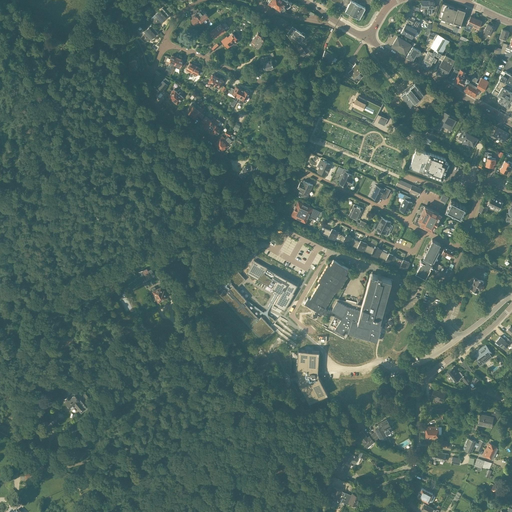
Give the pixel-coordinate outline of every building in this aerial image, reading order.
[(287,1),(286,0),(268,0),(267,2),(268,2),(268,3),(272,5),(272,4),(280,9),(281,8),(282,8),(284,8),(285,7),(285,6),(288,8),(289,6),(290,5),(290,4),(291,3),(287,1)] [(332,0),(340,4),(347,7),(345,10),(359,18),(365,7),(364,6),(366,3),(370,5),(372,0),(332,0)] [(434,8),(434,7),(435,6),(436,2),(434,1),(434,0),(428,0),(427,8),(427,13),(432,13),(432,8),(434,8)] [(443,2),(438,17),(455,22),(453,28),(457,30),(459,24),(461,24),(466,10),(458,7),(458,8),(455,7),(455,6),(443,2)] [(151,18),(151,19),(151,20),(156,25),(161,21),(162,21),(166,18),(166,17),(167,17),(164,14),(165,13),(166,12),(162,8),(160,10),(155,14),(156,15),(155,15),(151,18)] [(194,23),(196,26),(201,22),(208,16),(206,13),(205,13),(204,13),(201,9),(193,15),(194,17),(191,19),(192,21),(192,22),(193,23),(194,23)] [(467,23),(465,27),(471,29),(473,26),(476,18),(470,15),(467,23)] [(409,17),(404,27),(409,29),(411,30),(414,24),(416,21),(414,20),(415,18),(412,17),(411,18),(409,17)] [(471,29),(470,31),(473,32),(475,27),(478,28),(482,20),(476,18),(473,26),(471,29)] [(410,33),(408,36),(412,38),(414,35),(416,36),(417,36),(418,33),(418,32),(416,31),(418,27),(420,23),(416,21),(414,24),(411,30),(409,29),(408,32),(410,33)] [(211,35),(213,38),(214,37),(215,38),(220,34),(220,35),(226,31),(225,30),(229,28),(225,22),(221,25),(220,24),(210,32),(212,34),(211,35)] [(491,34),(494,26),(488,23),(484,31),(482,34),(486,35),(487,32),(491,34)] [(150,38),(151,39),(158,33),(151,25),(144,31),(146,33),(140,37),(145,43),(150,38)] [(288,32),(287,33),(300,41),(302,39),(304,40),(305,40),(307,37),(306,36),(304,35),(305,34),(305,33),(303,32),(302,32),(302,33),(292,26),(291,27),(290,26),(287,31),(288,32)] [(404,27),(401,33),(408,36),(410,33),(408,32),(409,29),(404,27)] [(506,39),(509,31),(502,28),(499,37),(500,37),(499,39),(505,41),(506,39)] [(430,46),(420,64),(429,69),(430,68),(433,61),(435,61),(438,56),(440,57),(442,53),(449,40),(450,39),(449,38),(448,39),(438,33),(431,30),(428,36),(434,39),(436,37),(438,38),(433,48),(430,46)] [(264,39),(264,38),(261,36),(262,34),(258,32),(253,38),(251,41),(254,43),(255,43),(257,44),(257,45),(259,47),(262,43),(265,44),(266,41),(264,40),(264,39)] [(239,41),(232,33),(227,37),(227,36),(221,41),(227,48),(233,43),(235,44),(239,41)] [(405,53),(411,44),(397,36),(392,44),(399,48),(398,49),(405,53)] [(506,56),(511,57),(511,37),(510,45),(507,44),(503,55),(506,56)] [(479,47),(482,41),(477,38),(475,42),(474,44),(479,47)] [(297,48),(303,56),(307,53),(301,46),(298,48),(297,48)] [(419,54),(421,51),(413,46),(406,56),(412,60),(416,54),(417,54),(417,53),(419,54)] [(335,56),(325,50),(323,55),(322,55),(321,57),(323,57),(331,62),(335,56)] [(455,60),(445,54),(443,58),(439,65),(439,66),(435,73),(444,78),(446,74),(455,60)] [(174,64),(177,57),(172,55),(169,62),(172,63),(169,70),(166,69),(165,72),(170,74),(172,71),(173,68),(174,64)] [(265,62),(263,56),(260,57),(262,63),(264,70),(274,67),(273,67),(276,66),(275,62),(272,63),(271,60),(265,62)] [(183,59),(177,57),(174,64),(180,67),(183,59)] [(133,69),(137,68),(137,66),(136,63),(137,62),(136,60),(135,59),(131,61),(129,62),(131,66),(129,66),(130,69),(133,68),(133,69)] [(192,72),(195,65),(190,62),(186,69),(192,72)] [(360,66),(356,63),(352,67),(353,68),(348,72),(354,78),(361,72),(363,74),(366,69),(361,65),(360,66)] [(453,67),(454,68),(449,77),(456,81),(463,70),(460,68),(459,71),(456,69),(459,65),(455,63),(453,67)] [(197,75),(201,68),(195,65),(192,72),(190,75),(190,76),(192,77),(193,75),(196,76),(197,75)] [(466,83),(470,77),(464,74),(465,72),(463,70),(456,81),(463,85),(465,82),(466,83)] [(494,88),(492,93),(497,96),(498,99),(498,100),(508,106),(511,103),(511,102),(511,101),(511,74),(505,71),(504,71),(504,72),(503,74),(502,74),(501,75),(499,77),(500,80),(494,88)] [(208,82),(208,83),(211,84),(211,83),(211,84),(210,85),(211,85),(210,88),(212,89),(218,77),(215,75),(214,74),(213,74),(212,74),(208,82)] [(464,90),(469,94),(475,82),(478,79),(473,75),(469,81),(464,90)] [(168,84),(170,81),(165,77),(163,80),(157,86),(162,90),(168,84)] [(218,77),(212,89),(213,90),(215,87),(216,87),(216,86),(219,88),(223,80),(222,79),(221,78),(220,78),(218,77)] [(483,91),(489,82),(482,77),(478,84),(475,82),(469,94),(475,97),(480,89),(483,91)] [(414,83),(412,82),(401,91),(402,93),(401,93),(410,105),(412,106),(418,101),(417,99),(423,94),(415,83),(414,83)] [(231,87),(229,92),(232,94),(236,95),(235,96),(236,97),(235,99),(233,98),(230,104),(234,106),(236,101),(236,100),(243,89),(240,87),(240,86),(237,85),(237,86),(237,85),(235,89),(231,87)] [(169,88),(166,92),(169,94),(168,95),(173,99),(178,93),(181,90),(184,87),(182,86),(180,89),(178,91),(177,90),(176,91),(174,89),(172,91),(169,88)] [(178,93),(173,99),(178,104),(183,97),(181,95),(181,94),(181,93),(183,91),(182,91),(185,88),(184,87),(181,90),(178,93)] [(236,100),(236,101),(237,101),(238,102),(240,99),(241,99),(241,98),(245,100),(249,92),(248,92),(249,91),(246,90),(243,89),(236,100)] [(355,105),(353,109),(362,113),(362,114),(364,114),(364,113),(368,115),(367,116),(369,117),(374,119),(374,120),(378,114),(381,106),(360,95),(358,99),(356,98),(353,104),(355,105)] [(197,97),(194,100),(198,105),(202,101),(197,97)] [(191,115),(197,108),(192,104),(186,111),(191,115)] [(203,109),(199,105),(197,108),(191,115),(195,119),(197,117),(200,119),(205,114),(201,111),(203,109)] [(417,107),(413,111),(417,116),(421,112),(417,108),(417,107)] [(452,126),(457,119),(443,110),(434,126),(435,127),(435,128),(439,130),(443,124),(448,128),(450,125),(452,126)] [(381,115),(377,122),(384,125),(388,119),(381,115)] [(211,121),(209,119),(206,116),(202,121),(204,123),(203,125),(207,129),(216,118),(214,117),(211,121)] [(212,133),(218,127),(216,125),(219,121),(216,118),(207,129),(212,133)] [(501,131),(496,128),(492,135),(504,142),(508,134),(502,130),(501,131)] [(474,145),(478,139),(474,136),(475,135),(467,130),(466,132),(464,130),(462,134),(463,134),(462,135),(462,136),(460,139),(464,141),(463,142),(469,145),(469,144),(472,146),(473,144),(474,145)] [(223,136),(223,135),(215,144),(218,147),(226,139),(225,139),(226,139),(226,138),(224,135),(223,136)] [(226,139),(218,147),(222,150),(229,143),(232,141),(228,137),(226,139),(225,139),(226,139)] [(416,148),(409,168),(418,171),(420,164),(423,165),(424,162),(425,162),(423,171),(422,171),(423,171),(427,173),(427,174),(442,179),(444,175),(444,174),(446,168),(446,167),(448,163),(448,162),(448,163),(445,161),(445,159),(446,159),(445,158),(445,159),(430,153),(430,152),(429,152),(429,153),(416,148)] [(483,151),(481,156),(487,157),(486,165),(492,166),(493,163),(494,164),(495,159),(495,158),(491,157),(492,153),(483,151)] [(330,164),(322,160),(320,159),(318,164),(320,166),(317,171),(325,175),(327,171),(329,168),(330,164)] [(511,166),(511,163),(511,162),(508,161),(507,164),(504,163),(500,170),(506,173),(507,170),(509,171),(511,166)] [(245,165),(239,175),(244,178),(246,174),(251,178),(259,167),(261,165),(258,163),(256,165),(255,167),(251,165),(249,168),(245,165)] [(339,166),(336,172),(341,174),(339,177),(341,178),(339,183),(346,186),(348,183),(350,184),(350,183),(352,184),(354,181),(352,180),(353,179),(350,178),(352,174),(348,172),(349,170),(339,166)] [(299,190),(298,190),(301,191),(303,193),(308,182),(303,180),(303,182),(300,181),(297,188),(299,190)] [(308,195),(313,184),(308,182),(303,193),(303,194),(304,194),(304,193),(308,195)] [(374,189),(371,196),(378,200),(380,197),(380,196),(382,196),(381,198),(385,200),(390,189),(384,186),(383,188),(376,185),(374,189)] [(412,185),(409,191),(418,195),(421,189),(412,185)] [(324,191),(319,201),(326,205),(331,194),(324,191)] [(400,192),(398,195),(405,198),(399,209),(407,213),(412,202),(409,201),(411,197),(400,192)] [(448,197),(443,194),(440,200),(445,203),(448,197)] [(486,212),(489,205),(499,209),(502,201),(491,196),(487,204),(486,206),(481,205),(479,211),(483,213),(484,211),(486,212)] [(451,200),(445,211),(449,213),(450,211),(452,212),(451,214),(454,216),(455,214),(458,215),(457,217),(460,219),(466,208),(466,207),(461,205),(459,204),(458,203),(455,202),(451,200)] [(511,200),(511,204),(511,205),(510,206),(509,207),(508,210),(508,211),(509,212),(508,213),(507,213),(503,220),(511,223),(511,200)] [(318,221),(322,212),(298,201),(291,215),(305,222),(307,218),(310,219),(311,218),(318,221)] [(357,220),(358,219),(357,219),(363,208),(354,204),(349,215),(353,217),(353,218),(357,220)] [(419,218),(417,217),(414,223),(420,225),(420,224),(433,230),(441,214),(425,206),(419,218)] [(387,229),(391,221),(381,217),(375,230),(384,234),(385,233),(388,235),(390,231),(387,229)] [(334,238),(337,232),(338,231),(332,228),(331,230),(322,226),(319,232),(334,239),(334,238)] [(345,236),(337,232),(334,238),(348,245),(349,244),(352,238),(352,237),(346,234),(345,236)] [(360,242),(352,238),(349,244),(363,251),(363,250),(366,244),(367,243),(361,240),(360,242)] [(438,252),(441,246),(442,244),(432,239),(423,257),(424,257),(421,263),(420,263),(415,273),(425,279),(430,268),(429,268),(430,266),(432,262),(433,262),(438,251),(438,252)] [(374,248),(366,244),(363,250),(377,257),(377,256),(381,250),(381,249),(375,246),(374,248)] [(441,246),(438,252),(441,253),(441,254),(445,256),(446,255),(451,257),(454,251),(444,247),(441,246)] [(389,254),(381,250),(377,256),(392,263),(395,256),(395,255),(389,253),(389,254)] [(395,256),(392,263),(406,269),(409,262),(403,259),(403,260),(395,256)] [(307,297),(304,303),(321,313),(322,313),(324,314),(330,312),(331,312),(324,323),(322,324),(345,339),(349,333),(354,335),(369,339),(373,340),(374,340),(377,341),(385,312),(382,311),(391,278),(381,276),(381,274),(378,273),(377,275),(370,273),(362,305),(338,299),(334,298),(327,310),(325,311),(326,308),(325,308),(335,290),(337,291),(348,274),(346,272),(348,268),(349,267),(334,258),(330,264),(328,263),(318,280),(320,281),(309,299),(307,297)] [(254,261),(247,273),(264,283),(280,292),(273,303),(272,305),(276,307),(277,305),(284,310),(294,292),(293,292),(297,285),(255,260),(254,260),(254,261)] [(483,272),(484,268),(477,266),(476,270),(477,271),(475,277),(476,277),(470,289),(478,292),(479,289),(482,290),(484,285),(482,284),(483,281),(481,279),(482,272),(483,272)] [(147,268),(142,270),(146,280),(154,276),(155,275),(151,268),(148,270),(147,268)] [(224,282),(216,290),(263,341),(275,331),(262,316),(259,318),(245,303),(247,301),(236,289),(246,279),(237,269),(224,281),(224,282)] [(155,286),(152,288),(153,290),(158,301),(167,296),(164,290),(163,290),(161,286),(156,289),(155,286)] [(496,341),(495,343),(498,345),(502,348),(502,347),(505,344),(506,345),(510,340),(507,338),(505,341),(500,336),(498,339),(497,338),(496,340),(496,341)] [(479,364),(492,356),(490,353),(491,352),(485,344),(476,351),(477,352),(474,355),(478,359),(476,360),(479,364)] [(297,372),(299,383),(309,403),(328,394),(319,376),(318,371),(319,351),(298,350),(297,372)] [(465,361),(460,365),(470,371),(472,370),(465,361)] [(460,371),(458,372),(453,366),(446,372),(449,376),(446,377),(450,382),(452,380),(453,382),(461,377),(460,376),(462,374),(460,371)] [(466,384),(471,381),(466,374),(461,378),(466,384)] [(439,391),(433,389),(431,395),(441,400),(445,392),(439,390),(439,391)] [(79,399),(72,391),(67,395),(68,397),(64,401),(71,408),(75,405),(81,412),(87,407),(80,399),(79,399)] [(480,413),(478,424),(491,426),(493,418),(497,419),(500,415),(500,411),(495,410),(494,410),(493,413),(492,413),(491,415),(480,413)] [(376,430),(372,433),(376,439),(379,436),(380,438),(386,434),(391,431),(388,427),(391,426),(386,419),(378,423),(380,426),(375,429),(376,430)] [(442,438),(442,434),(438,434),(438,426),(426,425),(425,438),(438,438),(442,438)] [(367,437),(362,430),(357,434),(362,441),(367,447),(374,441),(376,439),(372,433),(369,436),(369,435),(367,437)] [(23,444),(28,438),(23,434),(18,440),(23,444)] [(470,446),(472,439),(468,437),(463,448),(466,450),(469,445),(470,446)] [(440,439),(439,445),(447,447),(451,448),(452,443),(448,442),(448,441),(440,439)] [(476,441),(472,439),(470,446),(469,445),(466,450),(471,452),(474,446),(477,447),(476,449),(480,451),(483,444),(479,442),(478,443),(476,442),(476,441)] [(487,457),(488,456),(494,445),(489,442),(483,454),(487,457)] [(493,459),(499,447),(494,445),(488,456),(487,457),(493,459)] [(430,449),(428,458),(444,461),(444,457),(448,458),(449,454),(445,453),(430,449)] [(336,475),(344,479),(352,462),(355,464),(358,457),(347,452),(340,468),(339,468),(336,475)] [(481,467),(484,460),(477,458),(475,464),(481,467)] [(484,460),(481,467),(489,469),(489,470),(492,463),(484,460)] [(493,485),(490,490),(496,494),(499,488),(493,485)] [(340,504),(341,501),(345,493),(345,492),(334,487),(330,496),(334,498),(331,504),(337,506),(338,503),(340,504)] [(417,496),(428,502),(433,493),(422,487),(417,496)] [(360,496),(352,493),(351,496),(345,493),(341,501),(349,504),(349,503),(356,505),(360,496)] [(427,511),(434,511),(436,509),(424,502),(421,509),(427,511)]
